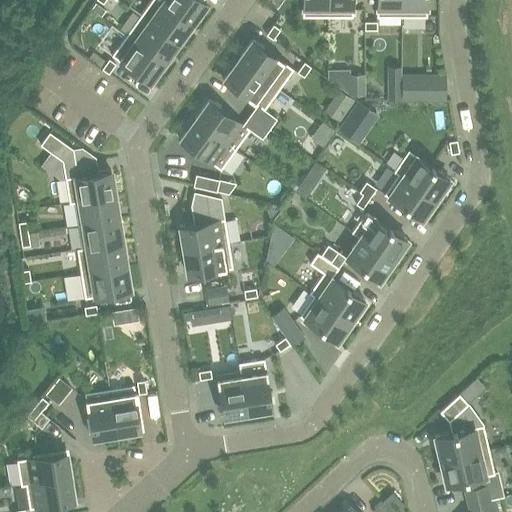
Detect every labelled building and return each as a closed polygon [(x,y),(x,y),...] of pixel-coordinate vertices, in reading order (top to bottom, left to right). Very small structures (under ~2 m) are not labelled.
[(161,0),(150,0),(140,15),(177,42),(191,22),(161,0)] [(203,0),(161,0),(191,22),(206,2),(203,0)] [(327,16),(327,0),(302,0),(302,16),(327,16)] [(352,0),(327,0),(327,16),(352,16),(352,0)] [(401,16),(401,0),(376,0),(376,16),(401,16)] [(426,0),(401,0),(401,16),(426,16),(426,0)] [(177,42),(140,15),(126,34),(163,61),(177,42)] [(364,21),(364,29),(376,29),(376,21),(364,21)] [(266,34),(272,38),(280,29),(273,24),(266,34)] [(163,61),(126,34),(111,54),(149,81),(163,61)] [(252,39),(238,59),(278,88),(293,68),(252,39)] [(407,40),(410,77),(426,76),(424,39),(407,40)] [(108,73),(115,63),(109,58),(101,68),(108,73)] [(264,109),(278,88),(238,59),(223,79),(264,109)] [(310,66),(304,61),(297,71),(303,76),(310,66)] [(349,94),(363,94),(363,74),(349,74),(349,94)] [(401,100),(413,99),(413,91),(401,91),(401,100)] [(209,99),(194,119),(235,148),(249,128),(209,99)] [(374,111),(358,102),(339,129),(355,140),(374,111)] [(235,148),(194,119),(180,139),(220,169),(235,148)] [(450,153),(458,151),(456,139),(448,141),(450,153)] [(449,177),(408,149),(393,170),(397,173),(398,172),(435,198),(449,177)] [(247,177),(248,164),(228,163),(228,176),(247,177)] [(114,194),(110,169),(65,177),(69,202),(74,202),(73,201),(114,194)] [(420,219),(435,198),(398,172),(397,173),(383,193),(420,219)] [(216,190),(219,179),(195,173),(192,185),(216,190)] [(294,191),(304,198),(313,185),(303,177),(294,191)] [(366,181),(359,191),(362,193),(369,197),(375,187),(366,181)] [(362,207),(369,197),(362,193),(355,203),(362,207)] [(118,218),(114,194),(73,201),(74,202),(77,224),(118,218)] [(407,238),(366,210),(351,231),(359,237),(359,236),(392,259),(407,238)] [(228,242),(224,217),(179,225),(183,250),(228,242)] [(122,241),(118,218),(77,224),(81,247),(81,248),(122,241)] [(26,220),(18,222),(20,234),(28,232),(26,220)] [(30,244),(28,232),(20,234),(22,245),(30,244)] [(392,259),(359,236),(359,237),(345,257),(378,279),(392,259)] [(126,265),(122,241),(81,248),(81,247),(76,248),(76,249),(80,272),(126,265)] [(232,267),(228,242),(183,250),(187,274),(232,267)] [(264,257),(272,262),(282,251),(269,242),(264,257)] [(337,251),(327,244),(321,254),(331,261),(337,251)] [(364,299),(331,276),(338,266),(317,251),(309,262),(323,272),(309,292),(313,295),(313,294),(350,320),(364,299)] [(130,290),(126,265),(80,272),(84,297),(130,290)] [(20,270),(22,282),(30,281),(29,269),(20,270)] [(203,301),(203,283),(187,284),(187,302),(203,301)] [(220,287),(206,289),(208,303),(222,301),(220,287)] [(255,287),(243,289),(245,297),(257,295),(255,287)] [(336,340),(350,320),(313,294),(313,295),(299,315),(336,340)] [(97,312),(96,304),(84,306),(85,314),(97,312)] [(228,305),(189,311),(191,325),(231,317),(228,305)] [(124,308),(127,321),(138,319),(136,307),(124,308)] [(304,336),(293,320),(280,329),(292,345),(304,336)] [(284,336),(275,343),(279,349),(289,342),(284,336)] [(272,407),(264,358),(239,362),(238,362),(239,371),(240,371),(247,411),(272,407)] [(210,369),(198,371),(199,378),(211,376),(210,369)] [(239,371),(216,375),(222,415),(247,411),(240,371),(239,371)] [(46,393),(58,403),(71,387),(59,377),(46,393)] [(144,379),(136,381),(138,393),(146,391),(144,379)] [(133,384),(109,388),(116,432),(141,428),(133,384)] [(116,432),(109,388),(84,392),(91,437),(116,432)] [(460,409),(472,399),(465,390),(453,399),(460,409)] [(48,401),(42,396),(26,415),(32,420),(48,401)] [(445,404),(439,410),(447,418),(453,413),(445,404)] [(49,417),(40,410),(32,420),(41,427),(49,417)] [(434,435),(440,460),(488,448),(483,424),(434,435)] [(494,473),(488,448),(440,460),(446,484),(494,473)] [(16,459),(20,484),(25,483),(70,476),(66,451),(16,459)] [(74,500),(70,476),(25,483),(29,508),(74,500)] [(491,483),(467,488),(464,489),(467,504),(494,497),(491,483)] [(392,491),(372,509),(374,511),(403,511),(401,501),(392,491)] [(497,511),(498,511),(494,497),(467,504),(469,511),(497,511)]
